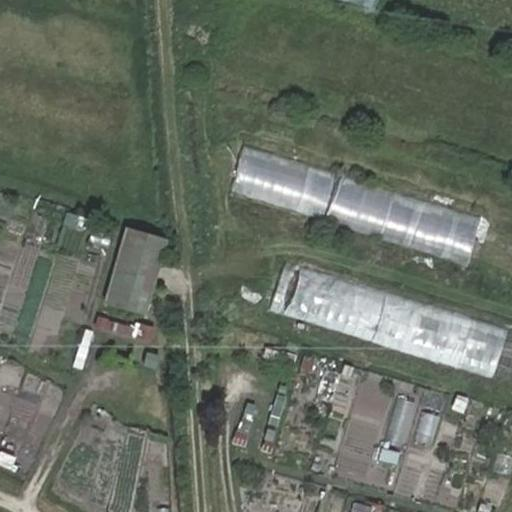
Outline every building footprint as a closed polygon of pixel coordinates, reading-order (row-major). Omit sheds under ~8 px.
[(209,24),(220,24),(227,24),(226,0),(187,0),(188,4),(207,5),(209,24)] [(193,25),(193,48),(221,47),(220,24),(209,24),(193,25)] [(469,263),(482,216),(247,148),(234,194),(469,263)] [(164,241),(127,230),(107,303),(143,313),(164,241)] [(284,319),(511,380),(511,328),(297,270),(284,319)] [(152,340),(155,324),(135,321),(132,337),(152,340)] [(325,367),(316,398),(330,402),(340,372),(325,367)] [(362,379),(354,408),(384,416),(392,387),(362,379)] [(405,446),(415,401),(397,397),(386,442),(405,446)] [(431,445),(441,415),(423,410),(413,439),(431,445)] [(371,511),(372,507),(356,502),(352,511),(371,511)]
